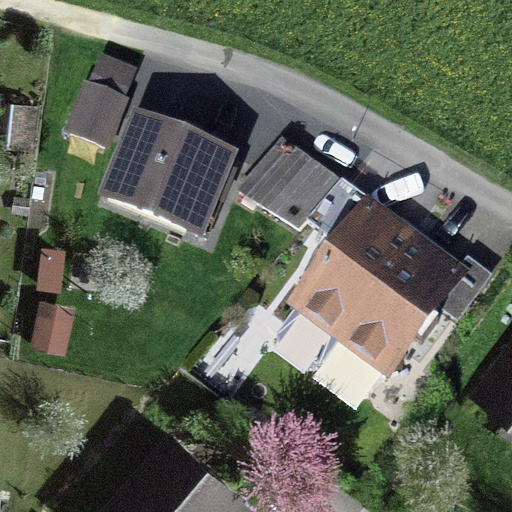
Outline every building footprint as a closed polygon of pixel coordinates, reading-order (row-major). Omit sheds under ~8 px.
[(101,152),(119,107),(84,92),(67,139),(101,152)] [(31,110),(1,106),(0,116),(0,146),(27,150),(31,110)] [(135,131),(105,203),(182,235),(197,199),(208,204),(216,185),(223,167),(135,131)] [(286,213),(310,168),(281,153),(257,197),(286,213)] [(317,372),(320,368),(322,381),(351,403),(364,401),(380,380),(381,381),(409,342),(418,348),(434,326),(426,320),(454,282),(420,256),(409,248),(396,238),(364,215),(336,253),(328,247),(311,269),(319,275),(291,314),(292,314),(273,340),(275,352),(304,374),(317,372)] [(511,342),(471,400),(504,424),(511,413),(511,342)] [(216,511),(232,494),(170,441),(108,511),(216,511)]
